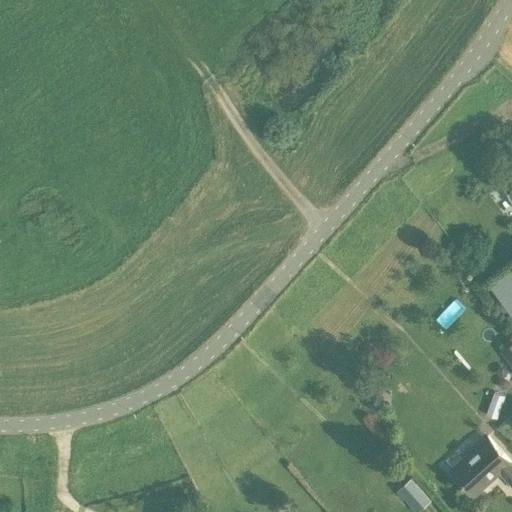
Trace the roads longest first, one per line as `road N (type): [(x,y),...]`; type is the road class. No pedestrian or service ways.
road 1 (unclassified): [(0,423),(98,413),(165,387),(197,364),(381,166),(509,0)]
road 2 (track): [(205,70),(253,146),(322,230)]
